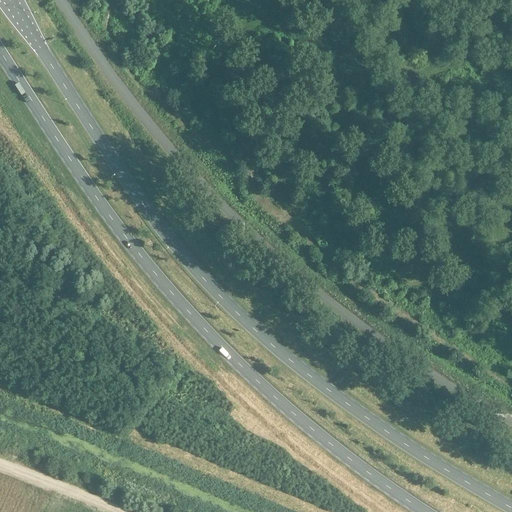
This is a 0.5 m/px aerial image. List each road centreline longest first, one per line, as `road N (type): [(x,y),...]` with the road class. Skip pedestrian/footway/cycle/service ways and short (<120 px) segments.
road 1 (primary): [(511,507),(309,374),(191,265),(11,0)]
road 2 (primary): [(0,48),(130,245),(194,318),(287,408),(426,511)]
road 3 (unclassified): [(511,423),(372,332),(283,258),(191,169),(65,0)]
road 4 (track): [(0,462),(121,511)]
